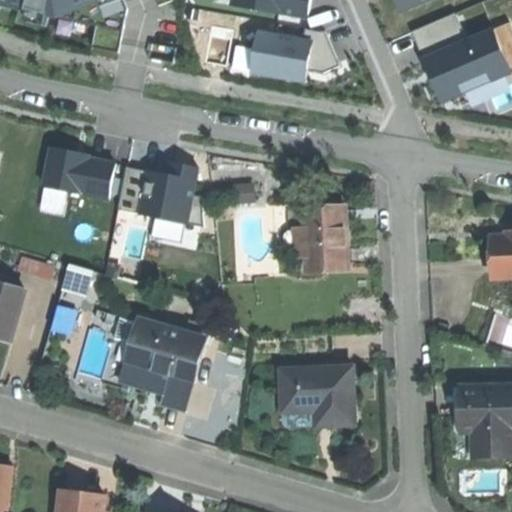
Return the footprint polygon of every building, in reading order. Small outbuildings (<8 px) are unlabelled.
[(0,0),(0,5),(38,14),(97,28),(93,49),(120,54),(128,10),(124,0),(0,0)] [(230,0),(229,5),(310,19),(312,0),(230,0)] [(392,0),(398,12),(426,0),(392,0)] [(424,58),(441,104),(511,75),(511,32),(508,24),(424,58)] [(257,31),(249,71),(305,82),(307,69),(323,72),(338,63),(323,32),(305,29),(305,37),(257,31)] [(53,149),(46,188),(110,200),(117,164),(90,159),(91,156),(53,149)] [(128,168),(119,210),(142,215),(142,216),(206,229),(203,197),(195,196),(200,169),(187,166),(174,164),(171,176),(151,171),(150,173),(128,168)] [(345,212),(306,213),(306,232),(307,263),(308,270),(347,269),(346,249),(345,212)] [(306,232),(295,232),(296,263),(307,263),(306,232)] [(507,237),(490,238),(491,267),(492,282),(511,282),(511,232),(507,233),(507,237)] [(54,268),(29,260),(26,271),(51,279),(54,268)] [(0,338),(13,341),(26,292),(0,284),(0,338)] [(123,342),(130,322),(121,319),(114,340),(123,342)] [(204,341),(130,320),(130,322),(123,342),(118,363),(153,373),(170,378),(191,384),(204,341)] [(354,369),(283,374),(286,416),(317,414),(317,428),(357,426),(354,369)] [(170,378),(153,373),(150,382),(159,384),(167,386),(170,378)] [(511,388),(462,390),(463,437),(473,437),(473,458),(500,457),(511,457),(511,388)] [(15,470),(8,469),(2,508),(9,509),(15,470)] [(89,495),(63,493),(60,511),(106,511),(107,511),(108,497),(89,495)]
